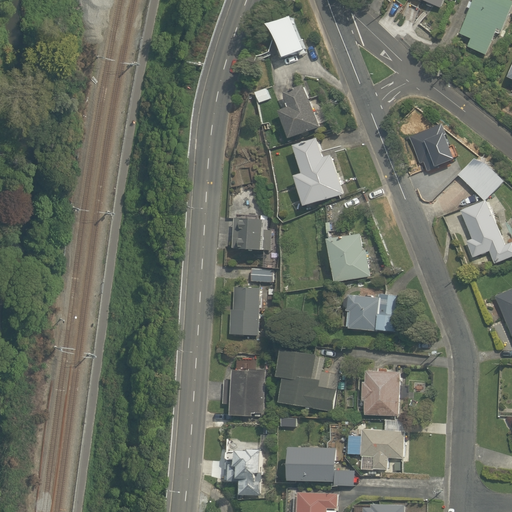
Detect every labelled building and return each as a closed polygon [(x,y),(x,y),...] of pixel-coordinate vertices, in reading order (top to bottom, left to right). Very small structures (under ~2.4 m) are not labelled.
[(481,0),(465,35),(474,39),(470,48),(488,56),(500,30),(505,32),(511,18),(511,2),(506,0),(481,0)] [(299,13),(279,21),(291,53),(312,46),(299,13)] [(295,105),(287,108),(296,136),(323,127),(309,86),(291,93),(295,105)] [(323,135),(300,141),(309,170),(301,172),(310,204),(348,193),(336,152),(328,154),(323,135)] [(480,157),(461,174),(486,201),(505,184),(480,157)] [(491,253),(496,265),(511,258),(511,233),(496,199),(488,203),(464,214),(475,238),(469,241),(477,259),(491,253)] [(275,216),(241,214),(240,246),(273,248),(275,216)] [(334,236),(340,278),(372,273),(366,232),(334,236)] [(275,270),(256,269),(255,281),(275,282),(275,270)] [(262,333),(263,286),(240,285),(234,332),(262,333)] [(511,291),(498,297),(511,333),(511,291)] [(352,326),(401,329),(403,296),(355,293),(352,326)] [(339,387),(324,384),(325,377),(318,376),(322,352),(292,348),(288,374),(292,375),(289,399),(304,402),(303,408),(334,413),(335,407),(336,407),(339,387)] [(239,359),(238,379),(230,378),(229,383),(226,383),(226,402),(237,403),(237,414),(257,414),(261,412),(267,412),(268,359),(239,359)] [(403,367),(370,367),(369,412),(402,413),(403,367)] [(378,467),(393,468),(393,473),(412,474),(413,460),(393,459),(393,458),(408,458),(410,429),(365,426),(364,455),(378,456),(378,467)] [(342,444),(301,443),(299,478),(340,480),(340,483),(358,484),(359,469),(341,468),(342,444)] [(227,480),(245,481),(244,494),(265,495),(266,447),(246,446),(245,466),(241,466),(241,461),(228,460),(227,480)] [(341,511),(342,492),(306,489),(304,511),(341,511)] [(410,511),(411,509),(410,509),(410,503),(379,501),(378,506),(360,504),(359,511),(410,511)]
